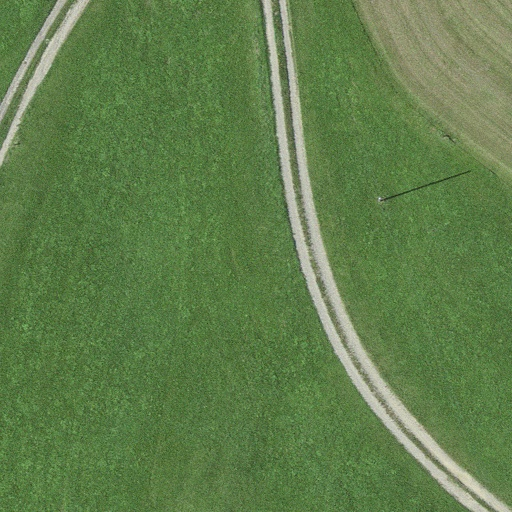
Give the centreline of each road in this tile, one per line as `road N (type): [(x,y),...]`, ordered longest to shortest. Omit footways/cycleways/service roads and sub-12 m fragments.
road 1 (track): [(297,0),(374,382),(511,491)]
road 2 (track): [(83,0),(0,156)]
